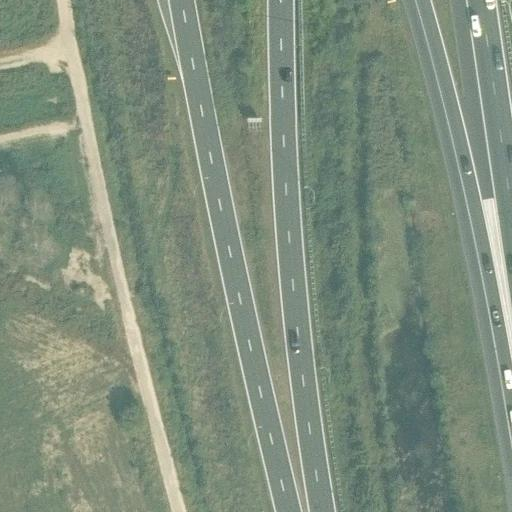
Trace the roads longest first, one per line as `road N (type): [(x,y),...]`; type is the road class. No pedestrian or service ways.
road 1 (motorway): [(182,0),(289,511)]
road 2 (trunk): [(281,0),(284,202),(321,511)]
road 3 (unclassified): [(176,511),(118,292),(71,49)]
road 4 (motorway): [(421,0),(511,414)]
road 5 (motorway): [(476,0),(511,245)]
